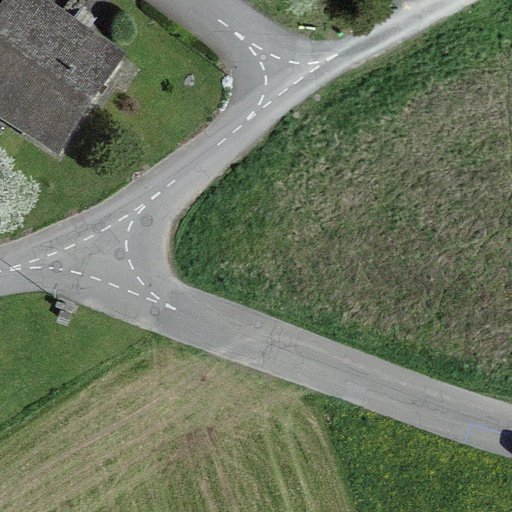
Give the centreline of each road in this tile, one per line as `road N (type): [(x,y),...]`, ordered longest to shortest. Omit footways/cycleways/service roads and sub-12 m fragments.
road 1 (residential): [(511,433),(36,263)]
road 2 (residential): [(196,0),(314,85),(36,263)]
